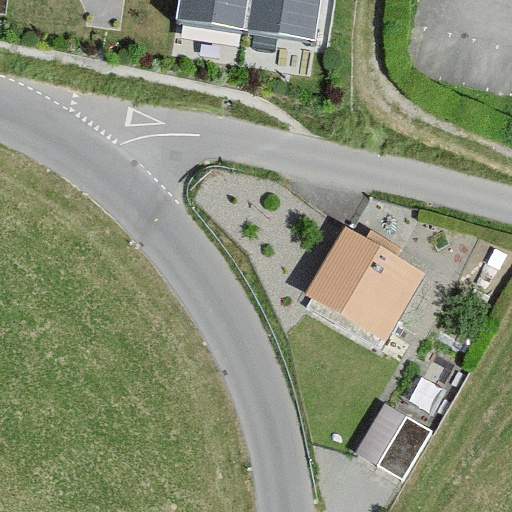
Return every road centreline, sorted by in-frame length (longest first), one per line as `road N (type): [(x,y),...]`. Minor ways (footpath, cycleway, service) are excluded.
road 1 (unclassified): [(99,168),(138,141),(224,139),(511,215)]
road 2 (tertiary): [(99,168),(186,259),(249,357),(267,406),(284,511)]
